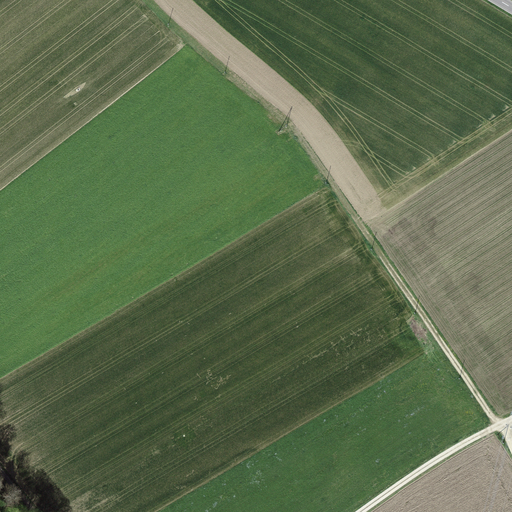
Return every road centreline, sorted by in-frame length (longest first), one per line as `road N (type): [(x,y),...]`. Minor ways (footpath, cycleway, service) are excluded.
road 1 (track): [(148,0),(285,122),(498,423)]
road 2 (track): [(360,511),(511,417)]
